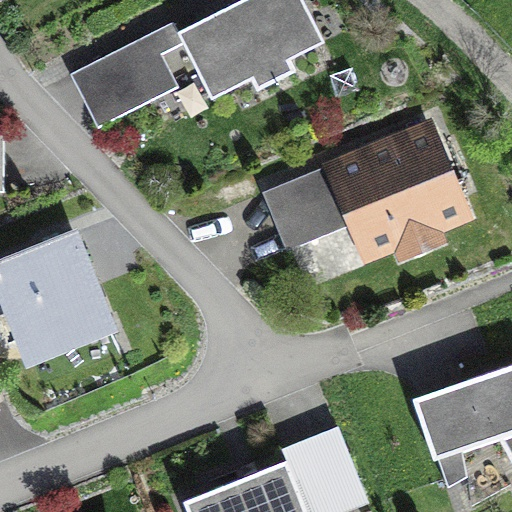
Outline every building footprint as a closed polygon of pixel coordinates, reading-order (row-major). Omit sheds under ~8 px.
[(327,49),(302,0),(229,0),(174,28),(172,24),(69,76),(98,133),(181,91),(189,106),(198,101),(203,112),(250,88),(256,100),(296,80),(290,68),(327,49)] [(475,226),(432,120),(321,165),(323,170),(261,194),(286,255),(346,230),(362,270),(395,257),(399,269),(450,248),(445,238),(475,226)] [(0,312),(26,378),(118,342),(76,235),(61,241),(59,234),(42,240),(45,247),(0,265),(0,312)] [(511,371),(412,406),(433,469),(439,467),(448,493),(468,482),(462,458),(465,457),(470,474),(507,461),(511,469),(511,371)] [(339,431),(282,454),(287,466),(305,511),(358,511),(371,507),(339,431)] [(183,511),(305,511),(287,466),(182,509),(183,511)] [(505,491),(498,473),(474,482),(480,500),(505,491)]
